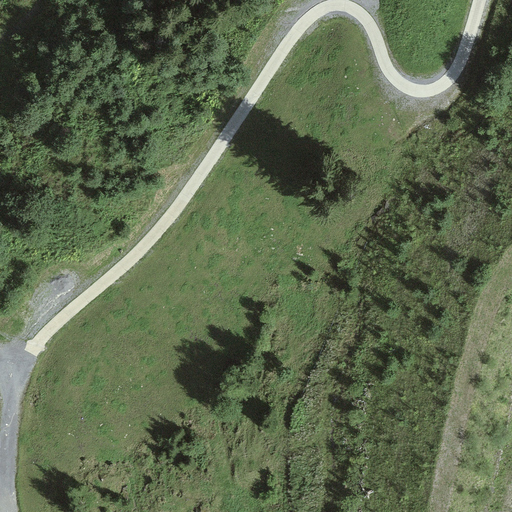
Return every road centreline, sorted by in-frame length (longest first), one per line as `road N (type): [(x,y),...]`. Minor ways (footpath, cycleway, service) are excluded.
road 1 (track): [(18,370),(37,340),(168,225),(278,55),(318,11),(332,5),(359,12),(370,21),(384,65),(409,90),(437,90),(463,55),(478,0)]
road 2 (track): [(439,511),(463,388),(496,283),(511,262)]
road 3 (track): [(13,511),(3,471),(18,370)]
